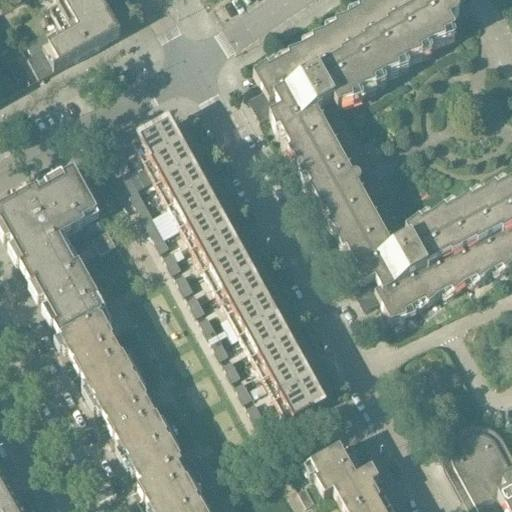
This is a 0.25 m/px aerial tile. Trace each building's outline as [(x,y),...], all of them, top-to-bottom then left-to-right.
[(65,43),(53,50),(31,62),(27,65),(38,86),(118,41),(107,22),(108,21),(107,20),(106,20),(101,12),(103,11),(102,10),(100,10),(98,5),(99,5),(96,0),(49,0),(56,11),(49,15),(65,43)] [(511,463),(511,474),(509,476),(495,451),(493,447),(490,444),(487,442),(483,440),(479,439),(475,439),(471,439),(467,440),(463,442),(459,444),(456,447),(454,450),(452,454),(451,458),(450,462),(451,466),(452,470),(453,474),(474,511),(511,511),(511,188),(509,191),(496,198),(493,194),(483,202),(471,209),(468,205),(458,213),(445,220),(442,217),(432,224),(420,231),(417,228),(407,236),(379,184),(378,183),(378,182),(376,182),(375,181),(374,181),(372,181),(358,189),(359,188),(359,187),(359,186),(359,184),(359,183),(358,181),(357,181),(355,180),(353,179),(366,172),(367,171),(368,170),(369,169),(369,168),(369,167),(369,166),(368,165),(340,113),(352,109),(350,105),(363,98),(375,94),(373,89),(386,82),(398,78),(396,74),(409,67),(421,63),(419,59),(432,52),(444,48),(442,43),(453,37),(448,27),(453,24),(454,23),(456,21),(457,20),(457,19),(458,17),(458,15),(458,13),(458,12),(457,10),(456,8),(466,2),(464,0),(379,0),(368,6),(357,10),(358,15),(346,22),(334,26),(335,30),(322,37),(311,41),(312,45),(299,52),(287,57),(289,61),(268,72),(265,69),(255,76),(252,79),(263,99),(247,108),(258,128),(268,122),(270,125),(274,137),(279,135),(290,155),(286,158),(294,168),(297,173),(301,185),(305,183),(311,194),(333,183),(336,189),(334,190),(339,200),(341,199),(345,205),(323,217),(330,228),(326,230),(334,240),(337,245),(341,257),(345,256),(356,276),(352,279),(360,289),(362,291),(351,297),(362,316),(378,308),(390,328),(393,326),(405,322),(404,318),(424,307),(427,310),(437,302),(450,295),(453,299),(462,291),(475,284),(478,288),(488,280),(500,273),(503,276),(511,269),(511,463)] [(31,62),(53,50),(46,38),(24,51),(31,62)] [(23,80),(0,39),(0,55),(16,83),(23,80)] [(168,129),(117,157),(123,168),(124,168),(137,160),(143,172),(180,152),(168,129)] [(180,152),(143,172),(155,194),(192,173),(180,152)] [(117,157),(106,164),(109,170),(116,183),(117,183),(126,178),(128,176),(124,168),(123,168),(117,157)] [(192,173),(155,194),(167,215),(204,195),(192,173)] [(126,178),(117,183),(122,191),(131,186),(128,181),(126,178)] [(24,281),(66,258),(58,244),(84,230),(81,226),(96,218),(74,180),(39,199),(36,194),(0,213),(0,243),(3,249),(9,246),(12,252),(7,255),(16,273),(19,271),(24,281)] [(131,186),(122,191),(127,199),(136,195),(131,186)] [(136,195),(127,199),(131,208),(140,203),(140,202),(136,195)] [(204,195),(167,215),(179,237),(216,217),(204,195)] [(140,203),(131,208),(136,216),(145,212),(140,203)] [(145,212),(136,216),(141,225),(150,220),(145,212)] [(216,217),(179,237),(191,259),(228,238),(216,217)] [(150,220),(141,225),(145,233),(154,228),(152,224),(150,220)] [(154,228),(145,233),(150,242),(159,237),(154,228)] [(91,244),(100,259),(114,251),(106,236),(91,244)] [(159,237),(150,242),(155,250),(164,245),(159,237)] [(228,238),(191,259),(203,280),(240,260),(228,238)] [(164,245),(155,250),(159,259),(168,254),(164,245)] [(96,303),(78,269),(73,271),(66,258),(24,281),(30,291),(27,292),(37,310),(43,306),(46,313),(41,316),(50,333),(53,332),(59,343),(62,341),(98,322),(101,320),(92,305),(96,303)] [(171,259),(162,263),(167,272),(175,267),(171,259)] [(240,260),(203,280),(215,302),(251,281),(240,260)] [(175,267),(167,272),(171,280),(180,275),(175,267)] [(183,280),(174,285),(179,293),(187,288),(183,280)] [(251,281),(215,302),(226,323),(263,303),(251,281)] [(187,288),(179,293),(183,302),(192,297),(187,288)] [(195,302),(186,306),(190,315),(199,310),(195,302)] [(263,303),(226,323),(238,345),(275,324),(263,303)] [(199,310),(190,315),(195,323),(204,318),(199,310)] [(98,322),(62,341),(59,343),(107,430),(146,409),(98,322)] [(206,323),(198,328),(202,336),(211,332),(206,323)] [(275,324),(238,345),(250,366),(287,346),(276,326),(275,324)] [(211,332),(202,336),(207,345),(216,340),(211,332)] [(218,345),(210,350),(214,358),(223,353),(218,345)] [(287,346),(250,366),(262,388),(299,367),(287,346)] [(223,353),(214,358),(219,366),(228,362),(223,353)] [(230,366),(221,371),(226,379),(235,375),(230,366)] [(299,367),(262,388),(274,409),(311,389),(299,367)] [(235,375),(226,379),(231,388),(240,383),(235,375)] [(242,388),(233,393),(238,401),(247,396),(242,388)] [(261,388),(247,396),(251,405),(266,397),(261,388)] [(311,389),(274,409),(286,432),(323,412),(311,389)] [(247,396),(238,401),(243,409),(251,405),(247,396)] [(164,443),(157,429),(146,409),(107,430),(126,464),(164,443)] [(254,409),(245,414),(250,423),(259,418),(254,409)] [(259,418),(250,423),(255,431),(263,426),(259,418)] [(266,431),(257,436),(262,445),(271,440),(266,431)] [(174,459),(171,453),(164,443),(126,464),(141,491),(137,492),(144,506),(183,484),(177,472),(180,470),(174,459)] [(332,498),(339,511),(378,511),(376,507),(379,505),(370,491),(377,487),(370,475),(354,483),(338,454),(305,472),(306,473),(309,471),(316,485),(313,487),(322,503),(332,498)] [(198,460),(191,464),(207,493),(214,489),(198,460)] [(199,511),(188,492),(183,484),(144,506),(148,511),(199,511)] [(304,511),(312,508),(304,493),(296,497),(304,511)] [(15,511),(6,495),(0,497),(0,511),(15,511)]
